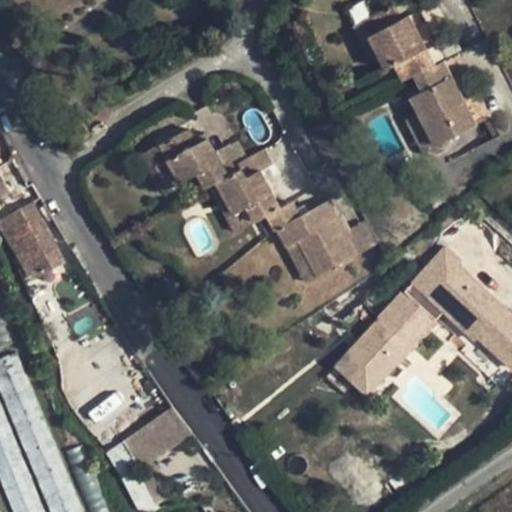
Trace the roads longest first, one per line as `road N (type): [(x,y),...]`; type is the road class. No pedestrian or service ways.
road 1 (residential): [(269,511),(53,176)]
road 2 (residential): [(53,176),(125,112),(239,39),(248,0)]
road 3 (residential): [(53,176),(0,66)]
